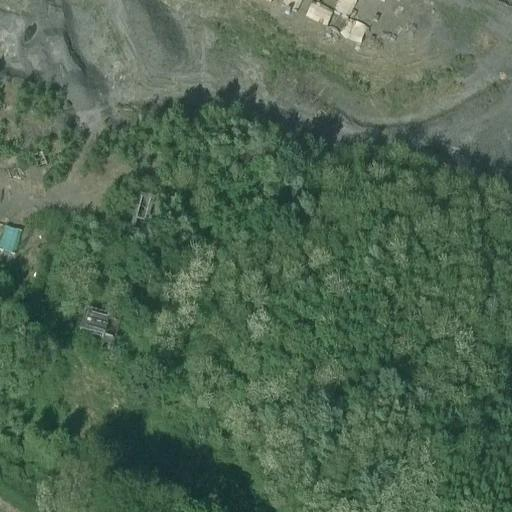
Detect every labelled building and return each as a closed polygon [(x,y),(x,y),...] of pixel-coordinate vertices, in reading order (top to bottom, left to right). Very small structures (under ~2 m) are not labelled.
[(301,0),(284,0),(281,8),(286,10),(284,15),(289,18),(292,12),(296,14),(301,0)] [(356,0),(339,0),(334,14),(348,20),(356,0)] [(332,13),(311,3),(305,16),(326,26),(332,13)] [(367,31),(347,21),(340,34),(360,44),(367,31)] [(92,320),(89,334),(105,337),(108,323),(92,320)]
